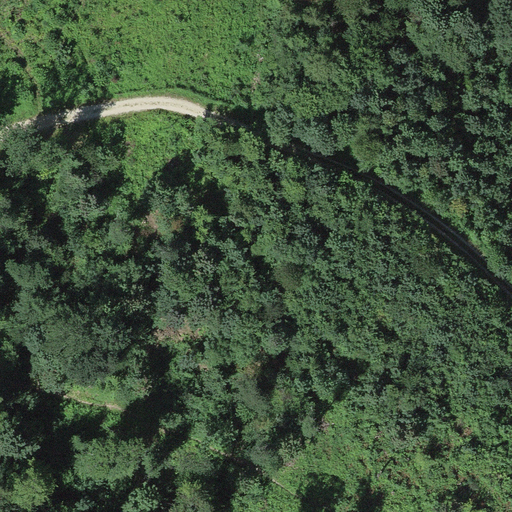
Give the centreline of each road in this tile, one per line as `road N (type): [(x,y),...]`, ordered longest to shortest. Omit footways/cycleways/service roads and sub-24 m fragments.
road 1 (track): [(0,136),(49,117),(175,101),(241,123),(401,204),(463,246),(511,294)]
road 2 (track): [(0,302),(97,110)]
